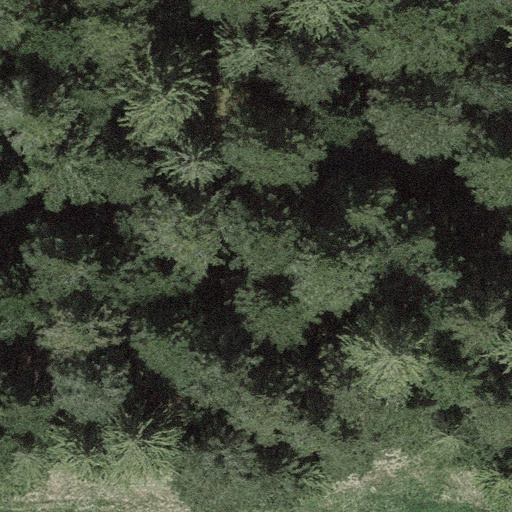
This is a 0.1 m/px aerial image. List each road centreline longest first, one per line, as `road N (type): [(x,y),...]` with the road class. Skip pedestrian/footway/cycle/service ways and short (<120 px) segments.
road 1 (track): [(0,104),(511,195)]
road 2 (track): [(231,0),(320,49),(511,120)]
